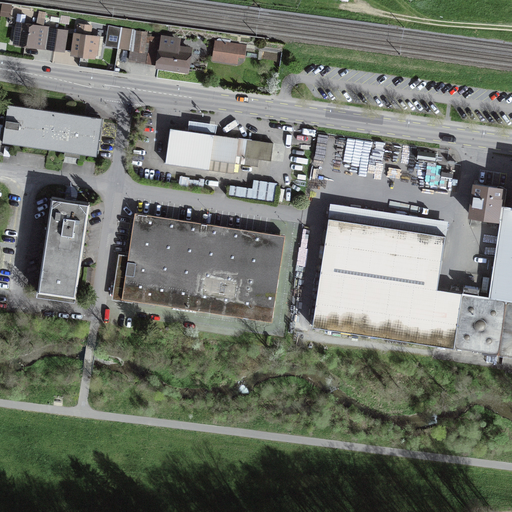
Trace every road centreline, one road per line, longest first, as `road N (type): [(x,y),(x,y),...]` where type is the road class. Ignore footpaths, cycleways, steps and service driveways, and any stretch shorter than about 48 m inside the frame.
road 1 (primary): [(129,88),(511,144)]
road 2 (unknown): [(99,294),(275,325),(300,217)]
road 3 (residential): [(300,217),(116,188)]
road 4 (residential): [(116,188),(91,346)]
road 5 (track): [(357,5),(511,28)]
road 6 (primary): [(0,68),(129,88)]
